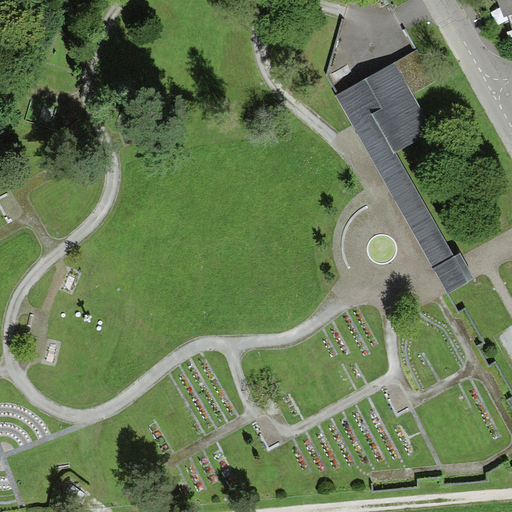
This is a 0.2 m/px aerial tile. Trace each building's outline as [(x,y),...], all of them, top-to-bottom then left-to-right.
[(511,0),(500,0),(511,30),(511,0)] [(417,51),(395,65),(412,97),(435,85),(436,84),(417,51)] [(397,157),(434,137),(412,97),(395,65),(338,96),(377,168),(397,157)] [(434,271),(454,260),(397,157),(377,168),(434,271)] [(454,260),(434,271),(440,280),(449,297),(450,296),(468,286),(475,282),(466,265),(461,256),(454,260)]
